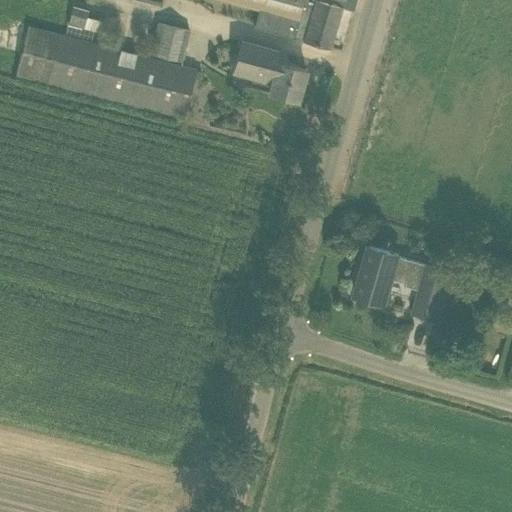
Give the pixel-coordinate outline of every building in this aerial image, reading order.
[(342,6),(352,9),(354,0),(230,0),(259,8),(254,26),(290,36),(330,48),(330,46),(342,6)] [(88,9),(73,5),(67,23),(98,32),(101,19),(87,15),(88,9)] [(150,53),(154,54),(182,60),(189,28),(157,21),(150,53)] [(16,74),(154,110),(184,118),(197,68),(29,24),(16,74)] [(271,82),(269,92),(297,99),(305,69),(278,62),(281,51),(241,40),(233,71),(271,82)] [(405,286),(419,290),(413,312),(437,319),(451,271),(398,256),(399,254),(369,245),(354,295),(385,303),(392,278),(406,282),(405,286)] [(446,250),(443,261),(460,266),(463,256),(446,250)]
